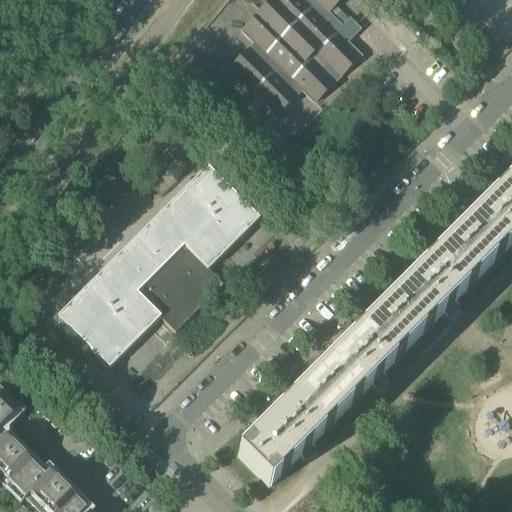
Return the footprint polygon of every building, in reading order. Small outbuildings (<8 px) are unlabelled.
[(274,0),(266,8),(268,10),(266,12),(264,14),(262,12),(251,23),(241,34),(255,48),(251,52),(249,51),(239,61),(228,72),(226,75),(247,96),(250,93),(251,91),(255,96),(254,97),(275,118),(286,107),(296,97),(295,95),(299,91),(313,105),(324,95),(334,84),(333,82),(337,78),(339,80),(349,69),(360,58),(344,43),(351,36),(351,31),(353,28),(354,29),(355,28),(349,22),(341,30),(326,16),(336,6),(341,0),(274,0)] [(80,358),(87,352),(87,351),(108,372),(159,321),(174,336),(222,288),(207,273),(258,222),(237,202),(244,195),(248,198),(249,198),(224,172),(223,173),(216,180),(206,170),(56,320),(66,330),(59,337),(58,337),(84,363),(84,362),(80,358)] [(511,183),(449,246),(480,276),(511,243),(511,183)] [(449,246),(379,317),(409,347),(480,276),(449,246)] [(231,285),(238,293),(247,284),(240,277),(231,285)] [(379,317),(308,388),(339,418),(409,347),(379,317)] [(49,349),(44,343),(32,354),(38,360),(49,349)] [(339,418),(308,388),(238,458),(238,459),(268,489),(268,488),(268,489),(339,418)] [(0,478),(24,502),(28,497),(40,509),(37,511),(83,511),(84,511),(89,507),(65,484),(61,488),(54,481),(47,475),(43,479),(29,464),(22,458),(9,445),(2,438),(0,440),(0,429),(11,419),(17,412),(1,395),(0,394),(0,478)] [(126,511),(145,511),(153,504),(143,494),(126,511)]
